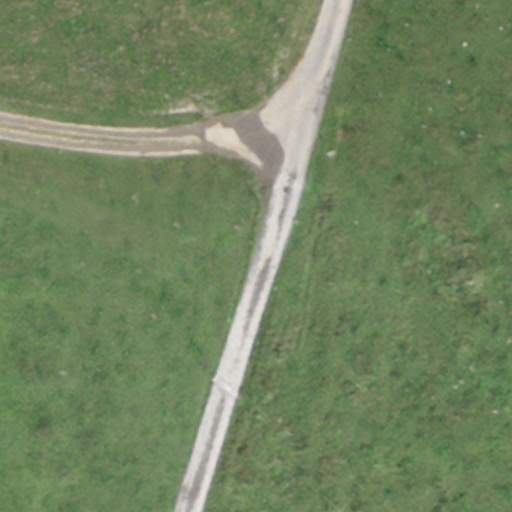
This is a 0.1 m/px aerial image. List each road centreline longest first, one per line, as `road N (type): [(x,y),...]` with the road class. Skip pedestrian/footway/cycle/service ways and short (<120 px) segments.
road 1 (unclassified): [(339,0),(187,511)]
road 2 (track): [(297,135),(78,138),(0,125)]
